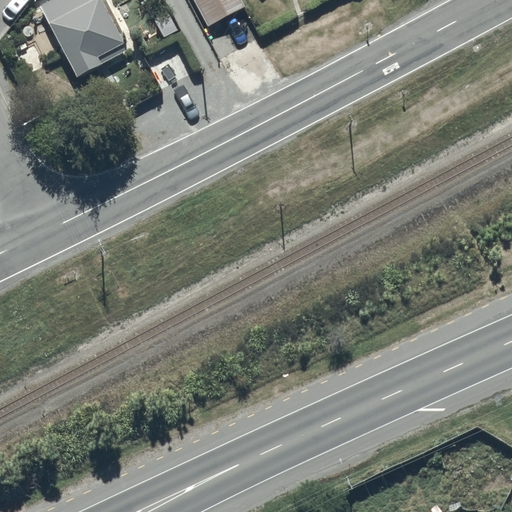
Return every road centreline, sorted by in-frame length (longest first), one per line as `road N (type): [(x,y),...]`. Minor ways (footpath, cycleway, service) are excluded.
road 1 (secondary): [(33,238),(481,0)]
road 2 (trunk): [(511,341),(145,511)]
